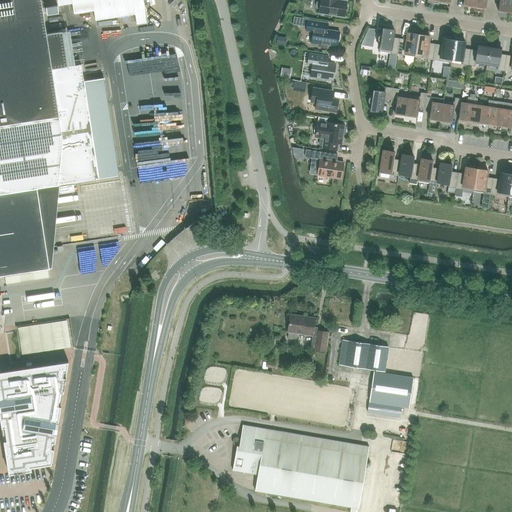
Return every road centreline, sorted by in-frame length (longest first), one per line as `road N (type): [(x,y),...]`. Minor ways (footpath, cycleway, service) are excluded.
road 1 (unknown): [(180,432),(239,411),(368,437),(375,467),(365,495),(353,501),(261,489),(217,462)]
road 2 (tertiary): [(126,511),(170,285),(203,258),(257,258)]
road 3 (residential): [(257,258),(264,191),(218,0)]
road 4 (tertiary): [(257,258),(511,299)]
road 5 (residential): [(511,157),(360,126)]
road 6 (residential): [(511,32),(362,8)]
road 7 (residential): [(360,126),(350,72),(362,8)]
